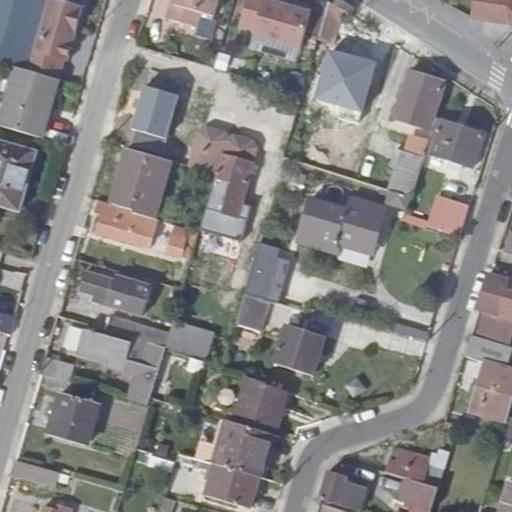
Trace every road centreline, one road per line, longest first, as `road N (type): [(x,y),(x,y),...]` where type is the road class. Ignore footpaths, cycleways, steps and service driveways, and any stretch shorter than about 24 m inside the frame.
road 1 (residential): [(128,0),(0,447)]
road 2 (residential): [(289,511),(304,458),(326,436),(402,415),(423,395),(511,142)]
road 3 (secondary): [(378,0),(511,89)]
